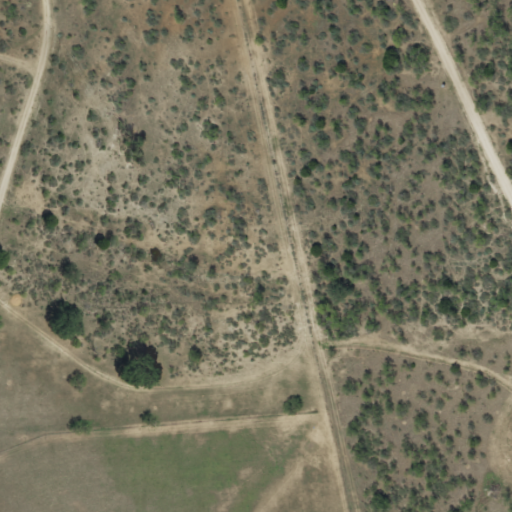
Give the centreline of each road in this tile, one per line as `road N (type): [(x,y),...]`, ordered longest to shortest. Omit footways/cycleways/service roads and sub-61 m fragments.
road 1 (track): [(511,200),(409,0)]
road 2 (track): [(44,0),(46,25),(0,197)]
